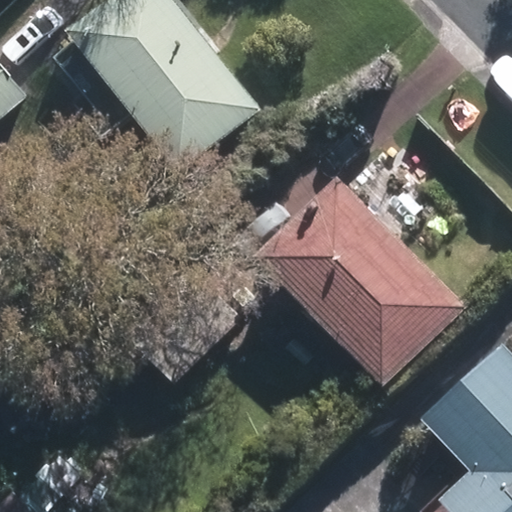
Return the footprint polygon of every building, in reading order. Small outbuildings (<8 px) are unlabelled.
[(0,0),(0,15),(14,0),(0,0)] [(166,0),(145,0),(94,40),(197,171),(262,121),(166,0)] [(0,78),(0,134),(28,108),(0,78)] [(351,204),(283,271),(402,392),(470,325),(351,204)] [(503,479),(468,511),(511,511),(511,387),(462,436),(503,479)]
